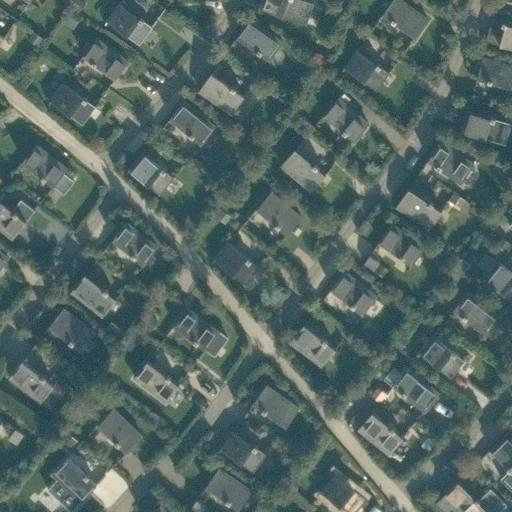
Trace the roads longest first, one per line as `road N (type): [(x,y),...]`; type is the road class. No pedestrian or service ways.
road 1 (residential): [(477,0),(443,92),(263,339)]
road 2 (residential): [(110,511),(199,429),(263,339)]
road 3 (residential): [(263,339),(176,236),(111,177)]
road 4 (residential): [(237,0),(215,41),(100,169)]
road 5 (residential): [(400,495),(263,339)]
road 6 (residential): [(0,326),(111,177)]
road 7 (residential): [(511,384),(400,495)]
road 8 (residential): [(100,169),(0,84)]
